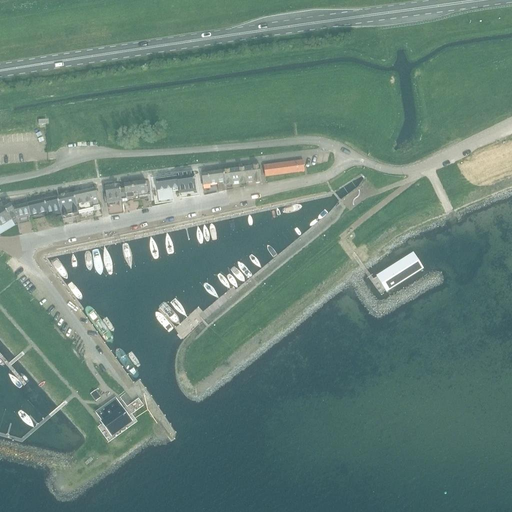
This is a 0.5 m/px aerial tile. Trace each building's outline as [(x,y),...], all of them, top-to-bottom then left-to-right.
[(264,166),(265,177),(304,172),(303,160),(264,166)] [(259,165),(244,168),(246,183),(262,181),(259,165)] [(223,170),(225,182),(225,186),(246,183),(244,168),(223,170)] [(217,183),(225,182),(223,170),(201,173),(203,185),(217,183)] [(176,177),(156,180),(159,200),(180,197),(180,195),(196,193),(193,172),(176,174),(176,177)] [(148,181),(132,183),(133,189),(137,188),(138,195),(147,193),(147,192),(149,191),(150,191),(148,181)] [(225,182),(217,183),(218,192),(226,191),(225,186),(225,182)] [(119,185),(120,198),(121,198),(122,202),(135,200),(134,195),(138,195),(137,188),(133,189),(132,183),(119,185)] [(107,200),(120,198),(119,185),(105,187),(107,200)] [(95,189),(73,193),(77,210),(78,210),(93,207),(92,204),(98,202),(98,200),(95,189)] [(73,193),(57,197),(61,211),(63,223),(80,219),(78,210),(77,210),(73,193)] [(57,197),(28,204),(30,215),(32,215),(49,211),(49,213),(61,211),(57,197)] [(30,215),(28,204),(12,207),(10,205),(5,208),(3,203),(0,204),(0,231),(19,220),(20,223),(33,220),(32,215),(30,215)] [(412,253),(378,275),(388,290),(422,269),(412,253)] [(96,391),(91,395),(96,402),(102,399),(96,391)] [(104,407),(96,413),(101,419),(121,405),(116,398),(104,407)] [(121,405),(101,419),(99,420),(108,431),(124,420),(126,424),(131,420),(129,416),(121,405)]
